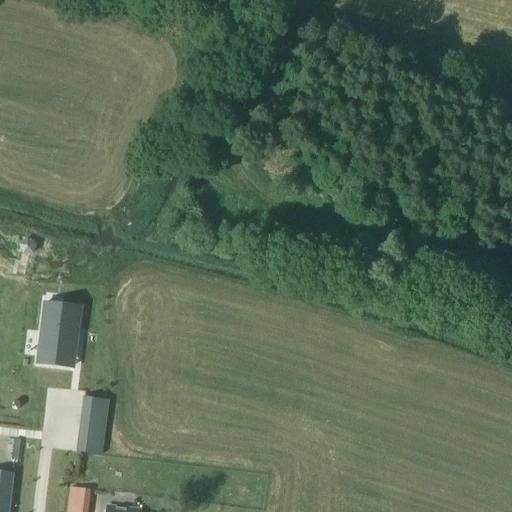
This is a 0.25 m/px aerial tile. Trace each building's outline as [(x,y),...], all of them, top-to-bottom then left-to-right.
[(38,352),(73,357),(79,311),(44,306),(38,352)] [(7,455),(57,456),(60,386),(9,385),(7,455)] [(80,429),(77,453),(101,456),(104,432),(80,429)] [(0,511),(9,511),(15,475),(0,472),(0,511)] [(90,511),(92,502),(81,501),(83,488),(71,487),(68,509),(68,511),(90,511)]
